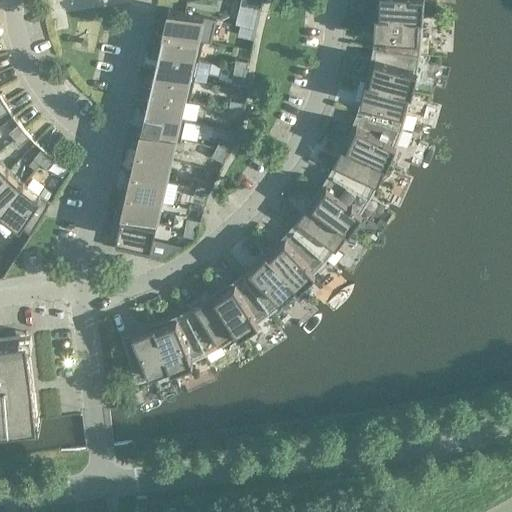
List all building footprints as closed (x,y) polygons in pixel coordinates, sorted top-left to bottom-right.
[(242,0),(237,23),(242,24),(239,34),(253,38),(262,0),(242,0)] [(377,0),(377,4),(376,13),(424,15),(425,0),(377,0)] [(169,8),(164,30),(199,38),(204,16),(169,8)] [(424,15),(376,13),(376,21),(376,28),(378,28),(378,34),(377,45),(374,45),(374,46),(422,53),(422,52),(418,52),(419,38),(423,38),(423,37),(424,15)] [(202,39),(199,38),(164,30),(160,50),(198,59),(202,39)] [(422,53),(374,46),(374,47),(376,48),(374,59),(373,65),(371,64),(369,71),(367,79),(413,90),(418,69),(419,68),(415,67),(417,53),(421,54),(422,53)] [(198,59),(160,50),(155,70),(193,79),(198,59)] [(236,59),(235,67),(248,69),(249,61),(236,59)] [(248,69),(235,67),(234,76),(246,78),(248,69)] [(193,79),(155,70),(150,90),(186,98),(189,99),(193,79)] [(413,90),(367,79),(365,87),(363,94),(365,94),(364,101),(361,111),(358,110),(358,111),(403,127),(404,126),(400,125),(404,112),(408,113),(408,111),(413,90)] [(186,98),(150,90),(146,110),(181,118),(186,98)] [(231,99),(230,108),(242,110),(244,101),(231,99)] [(0,116),(10,110),(5,102),(0,105),(0,116)] [(242,110),(230,108),(228,117),(241,119),(242,110)] [(184,119),(181,118),(146,110),(141,130),(176,138),(180,138),(184,119)] [(403,127),(358,111),(358,113),(360,113),(356,124),(353,130),(351,129),(348,135),(345,142),(388,162),(398,141),(394,140),(399,127),(403,128),(403,127)] [(25,129),(20,122),(10,131),(16,138),(25,129)] [(31,136),(25,129),(16,138),(22,144),(31,136)] [(176,138),(141,130),(136,151),(172,159),(176,138)] [(220,139),(216,147),(228,153),(232,145),(220,139)] [(388,162),(345,142),(341,150),(339,156),(341,157),(338,163),(333,173),(331,171),(330,173),(372,197),(372,196),(369,194),(375,181),(379,183),(388,162)] [(50,153),(43,147),(35,157),(42,162),(50,153)] [(228,153),(216,147),(212,155),(224,161),(228,153)] [(172,159),(136,151),(132,172),(167,180),(172,159)] [(57,158),(50,153),(42,162),(49,168),(57,158)] [(0,180),(11,169),(0,157),(0,180)] [(26,182),(11,169),(0,180),(0,208),(3,211),(26,182)] [(167,180),(132,172),(127,193),(162,201),(167,180)] [(372,197),(330,173),(329,174),(331,175),(326,184),(322,189),(320,188),(316,194),(316,193),(311,200),(350,228),(363,209),(360,207),(368,195),(371,197),(372,197)] [(200,178),(197,187),(209,191),(212,183),(200,178)] [(42,194),(26,182),(3,211),(21,225),(33,232),(52,201),(42,194)] [(209,191),(197,187),(194,195),(206,199),(209,191)] [(162,201),(127,193),(122,214),(157,222),(162,201)] [(350,228),(311,200),(306,207),(307,207),(303,213),(304,214),(300,219),(294,228),(292,226),(291,227),(327,259),(328,258),(325,255),(334,244),(337,247),(338,246),(350,228)] [(157,222),(122,214),(117,236),(138,241),(137,245),(147,247),(148,243),(152,244),(157,222)] [(188,217),(186,226),(199,228),(200,220),(188,217)] [(199,228),(186,226),(184,235),(197,237),(199,228)] [(327,259),(291,227),(290,228),(292,230),(285,238),(280,242),(278,241),(273,245),(267,251),(300,286),(317,270),(314,267),(324,257),(327,259)] [(300,286),(267,251),(261,257),(257,261),(258,263),(253,268),(245,275),(244,273),(243,274),(272,311),(273,311),(271,308),(281,298),(284,301),(300,286)] [(272,311),(243,274),(242,274),(243,276),(234,283),(229,286),(227,284),(222,288),(215,292),(241,333),(260,320),(258,317),(269,309),(272,312),(272,311)] [(241,333),(215,292),(208,297),(202,301),(203,303),(198,306),(188,312),(187,310),(186,310),(208,353),(209,352),(207,349),(219,342),(222,345),(241,333)] [(208,353),(186,310),(185,311),(186,313),(176,317),(170,320),(169,318),(163,320),(155,323),(173,368),(195,359),(193,355),(206,350),(208,353)] [(173,368),(155,323),(148,327),(142,329),(142,331),(136,334),(126,337),(125,335),(123,336),(137,382),(139,381),(137,377),(151,373),(152,376),(173,368)] [(38,413),(28,335),(0,338),(0,426),(29,423),(28,415),(38,413)] [(143,401),(140,391),(131,394),(135,404),(143,401)]
